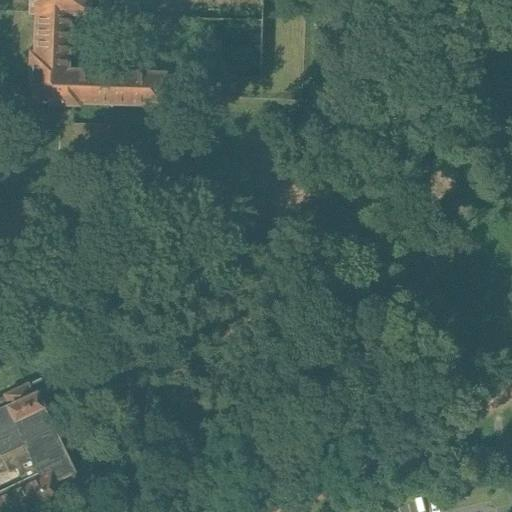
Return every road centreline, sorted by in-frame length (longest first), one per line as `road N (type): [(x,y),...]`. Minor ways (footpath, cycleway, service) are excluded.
road 1 (residential): [(0,259),(81,264),(235,251),(301,229),(511,118)]
road 2 (track): [(511,384),(232,488),(206,511)]
